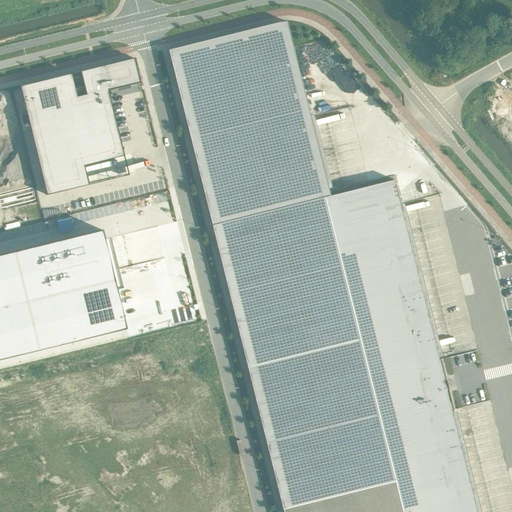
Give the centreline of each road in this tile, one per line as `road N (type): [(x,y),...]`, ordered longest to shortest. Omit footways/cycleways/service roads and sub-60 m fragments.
road 1 (unclassified): [(261,511),(141,29)]
road 2 (unclassified): [(307,0),(338,16),(426,114)]
road 3 (unclassified): [(0,64),(141,29)]
road 4 (unclassified): [(437,104),(337,0)]
road 5 (unclassified): [(137,16),(0,50)]
road 6 (unclassified): [(426,114),(511,212)]
road 7 (unclassified): [(141,29),(266,0)]
